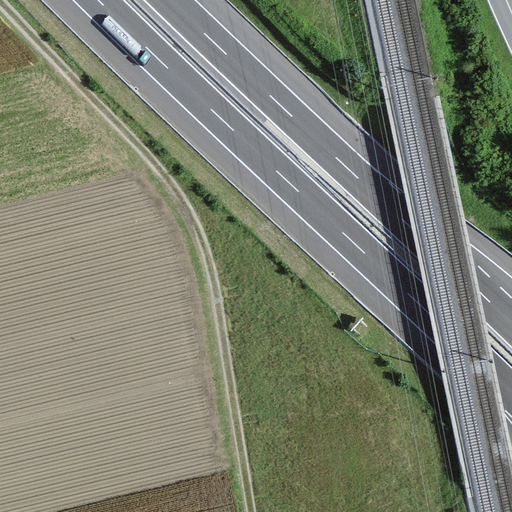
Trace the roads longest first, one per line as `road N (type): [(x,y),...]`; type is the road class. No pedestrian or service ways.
road 1 (track): [(0,0),(162,172),(193,220),(215,290),(251,511)]
road 2 (motorway): [(98,0),(511,393)]
road 3 (motorway): [(511,323),(169,0)]
